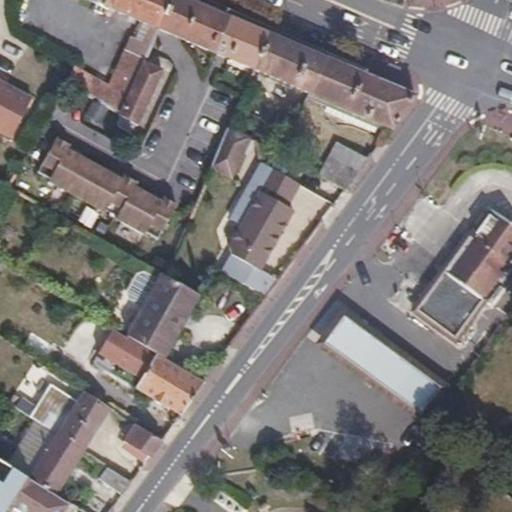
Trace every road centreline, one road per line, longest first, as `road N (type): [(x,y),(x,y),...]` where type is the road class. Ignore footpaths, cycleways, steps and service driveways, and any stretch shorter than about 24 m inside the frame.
road 1 (primary): [(150,511),(478,69)]
road 2 (secondary): [(310,0),(478,69)]
